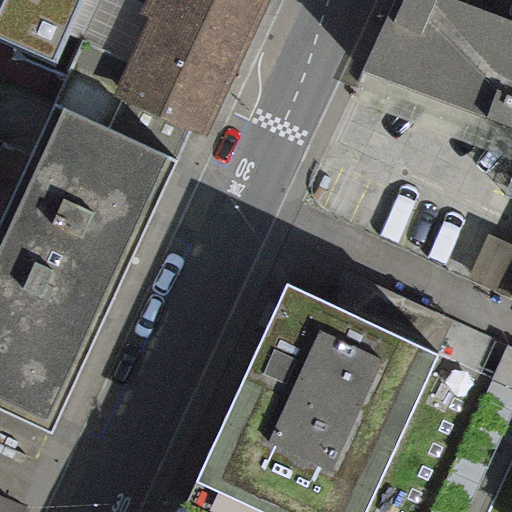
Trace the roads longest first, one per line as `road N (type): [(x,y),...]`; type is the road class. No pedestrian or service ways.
road 1 (residential): [(102,511),(339,0)]
road 2 (unknown): [(239,215),(511,327)]
